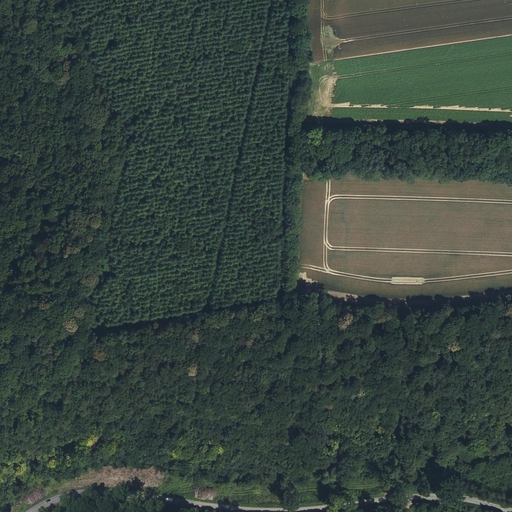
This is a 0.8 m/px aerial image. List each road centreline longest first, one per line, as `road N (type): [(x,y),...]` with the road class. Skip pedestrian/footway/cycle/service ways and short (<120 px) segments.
road 1 (track): [(269,0),(205,302),(0,333)]
road 2 (tertiary): [(28,511),(67,491),(94,489),(278,510),(421,492),(511,509)]
road 3 (track): [(511,451),(444,452),(360,503)]
